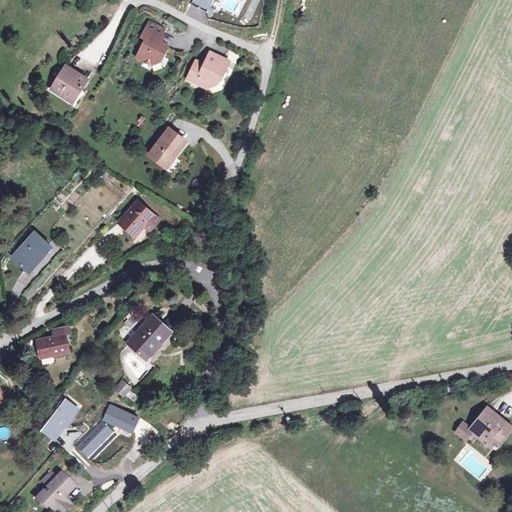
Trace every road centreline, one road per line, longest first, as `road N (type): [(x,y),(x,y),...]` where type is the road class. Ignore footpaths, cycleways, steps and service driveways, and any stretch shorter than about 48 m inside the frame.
road 1 (unclassified): [(511,363),(199,424)]
road 2 (unclassified): [(269,44),(209,279)]
road 3 (unclassified): [(195,266),(160,260),(138,268),(0,344)]
road 4 (unclassified): [(209,279),(223,322),(199,424)]
road 5 (unclassified): [(199,424),(98,511)]
